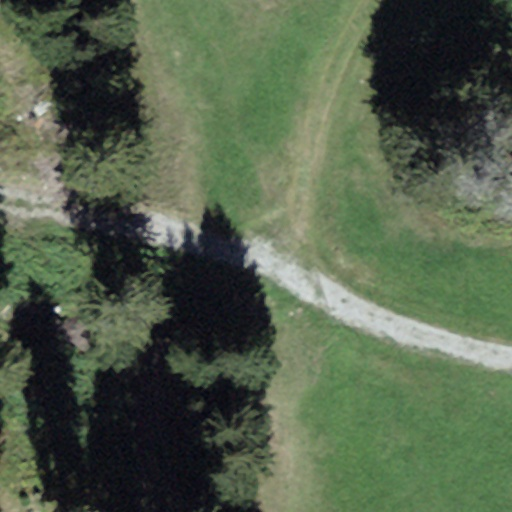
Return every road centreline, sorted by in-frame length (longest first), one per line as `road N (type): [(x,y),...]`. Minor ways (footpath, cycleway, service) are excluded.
road 1 (track): [(511,355),(326,302),(243,246),(0,205)]
road 2 (track): [(326,302),(304,217),(339,56),(372,0)]
